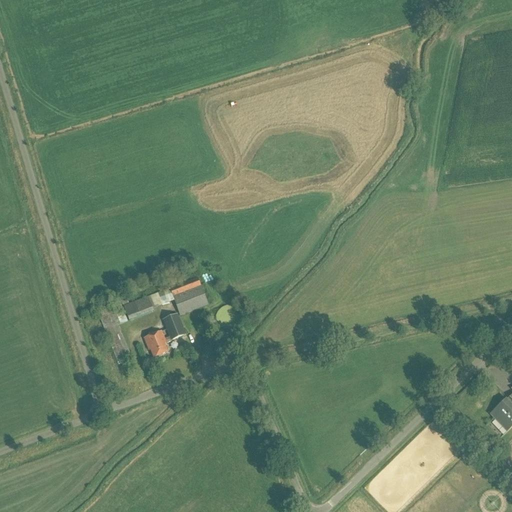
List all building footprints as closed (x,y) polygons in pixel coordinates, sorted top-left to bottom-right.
[(170,290),(173,298),(201,287),(198,279),(170,289),(170,290)] [(201,287),(173,298),(174,302),(180,316),(208,306),(201,287)] [(173,298),(170,290),(157,295),(161,307),(174,302),(173,298)] [(148,298),(152,310),(161,307),(157,295),(148,298)] [(240,315),(240,312),(239,310),(238,308),(236,305),(235,304),(232,302),(228,301),(225,301),(222,302),(218,304),(216,306),(214,309),(214,311),(213,314),(213,317),(214,320),(216,322),(217,324),(219,325),(221,326),(223,327),(226,328),(227,328),(231,327),(233,326),(235,324),(237,322),(238,320),(239,318),(240,315)] [(113,311),(119,325),(127,322),(122,308),(113,311)] [(119,325),(113,311),(113,309),(99,314),(119,365),(132,359),(119,325)] [(163,321),(169,338),(171,341),(186,335),(178,315),(163,321)] [(167,343),(165,339),(163,333),(145,340),(149,350),(151,350),(154,358),(168,352),(165,344),(167,343)] [(490,414),(508,432),(511,428),(511,388),(511,389),(511,390),(511,395),(506,401),(506,400),(490,414)]
